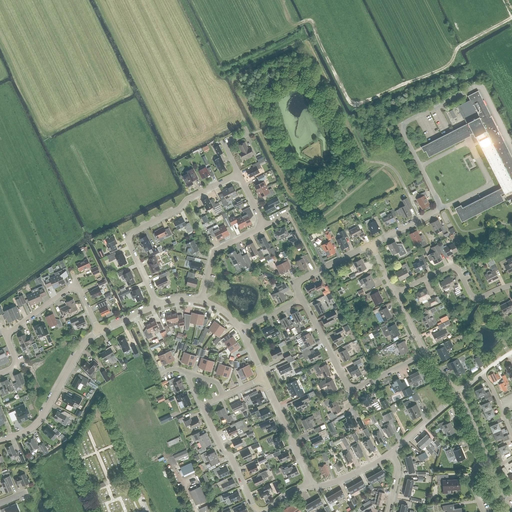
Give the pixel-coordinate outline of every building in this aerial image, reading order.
[(428,143),(421,147),(423,151),(425,150),(429,157),(440,151),(464,138),(470,135),(471,138),(474,144),(477,142),(479,145),(487,160),(501,187),(497,189),(497,190),(462,207),(460,205),(454,208),(456,211),(457,213),(461,222),(503,200),(500,194),(503,192),(504,193),(511,189),(511,190),(511,157),(478,91),(468,96),(470,100),(460,105),(463,110),(462,111),(465,116),(466,115),(469,121),(467,122),(468,123),(467,123),(452,131),(440,137),(428,143)] [(241,152),(239,153),(242,160),(247,158),(248,159),(252,157),(252,156),(254,154),(251,147),(248,148),(245,142),(238,146),(241,152)] [(223,153),(218,145),(213,147),(217,156),(223,153)] [(218,168),(219,171),(225,168),(222,163),(223,163),(221,157),(213,161),(217,168),(218,168)] [(264,159),(258,162),(252,165),(253,168),(247,171),(250,177),(259,173),(257,168),(260,166),(260,165),(265,162),(264,159)] [(210,177),(214,175),(210,167),(206,169),(206,167),(198,171),(202,179),(207,176),(209,175),(210,177)] [(192,169),(186,172),(187,174),(182,176),(187,186),(193,183),(192,181),(197,178),(192,169)] [(254,186),(257,192),(266,187),(264,181),(254,186)] [(227,188),(232,198),(237,195),(232,186),(227,188)] [(266,187),(257,192),(260,197),(266,194),(268,197),(274,194),(271,189),(268,190),(266,187)] [(232,198),(227,188),(221,191),(225,198),(220,200),(224,206),(228,204),(226,201),(232,198)] [(429,205),(425,197),(427,196),(425,192),(419,194),(421,197),(416,199),(418,203),(419,203),(422,209),(429,205)] [(266,203),(268,205),(264,207),(267,213),(271,211),(272,212),(276,210),(273,205),(279,203),(277,197),(266,203)] [(207,210),(212,207),(215,214),(222,210),(218,202),(215,204),(213,199),(209,201),(208,198),(202,201),(207,210)] [(405,206),(399,209),(396,211),(399,215),(400,216),(402,215),(404,218),(411,215),(409,209),(412,207),(407,198),(402,201),(405,206)] [(244,215),(241,217),(246,226),(251,223),(250,220),(249,218),(253,216),(250,209),(243,212),(244,215)] [(380,214),(382,218),(386,226),(395,221),(393,217),(396,215),(393,209),(390,211),(392,213),(386,216),(384,212),(380,214)] [(234,216),(229,219),(231,225),(237,222),(240,229),(246,226),(241,217),(236,219),(234,216)] [(371,223),(369,219),(365,222),(367,225),(368,225),(370,230),(371,230),(373,234),(380,230),(376,223),(379,221),(377,216),(373,217),(375,221),(371,223)] [(179,220),(174,223),(177,229),(184,226),(188,233),(193,230),(189,222),(186,224),(182,218),(179,219),(179,220)] [(441,226),(440,223),(438,220),(431,224),(436,234),(441,231),(442,233),(447,231),(444,225),(441,226)] [(213,226),(208,229),(211,235),(215,233),(216,236),(218,240),(224,237),(219,228),(217,224),(213,226)] [(224,225),(219,228),(224,237),(229,235),(224,225)] [(358,226),(349,231),(351,236),(351,237),(353,239),(359,235),(360,237),(364,235),(361,229),(360,230),(360,229),(358,226)] [(172,235),(169,228),(165,230),(164,227),(160,229),(154,232),(157,239),(165,235),(166,237),(172,235)] [(276,238),(277,238),(278,240),(288,235),(285,228),(274,233),(275,235),(275,236),(276,238)] [(344,230),(337,233),(339,239),(336,240),(341,249),(348,246),(344,237),(346,236),(344,230)] [(288,240),(291,247),(301,242),(295,231),(291,234),(293,238),(288,240)] [(420,241),(421,243),(423,247),(427,245),(422,235),(420,237),(417,231),(410,235),(414,244),(420,241)] [(106,238),(106,239),(105,239),(109,247),(108,247),(110,253),(117,249),(115,245),(117,244),(113,236),(109,238),(108,237),(107,237),(106,237),(106,238)] [(150,257),(151,257),(159,253),(156,248),(153,249),(146,236),(139,239),(142,244),(141,246),(143,247),(145,251),(147,250),(147,251),(150,257)] [(258,240),(263,250),(269,246),(264,237),(258,240)] [(189,250),(188,251),(187,250),(186,254),(197,257),(198,253),(196,252),(197,251),(198,250),(196,247),(197,244),(195,244),(193,240),(186,244),(189,250)] [(326,257),(335,253),(329,242),(322,246),(324,250),(328,256),(326,257)] [(395,242),(388,246),(393,255),(398,252),(400,257),(407,254),(402,244),(398,247),(395,242)] [(250,252),(249,253),(251,257),(257,254),(260,260),(264,258),(263,257),(261,252),(260,250),(257,252),(253,243),(246,246),(250,252)] [(430,255),(429,256),(429,258),(429,259),(430,260),(431,260),(432,260),(433,260),(434,264),(442,260),(439,254),(441,253),(437,244),(430,248),(433,253),(430,255)] [(455,247),(453,244),(446,247),(446,246),(444,246),(443,245),(439,246),(443,253),(446,252),(448,256),(456,252),(458,254),(462,252),(458,246),(455,247)] [(237,263),(239,268),(246,265),(245,264),(247,263),(249,267),(253,265),(247,254),(241,256),(241,255),(238,257),(235,251),(231,253),(228,255),(233,264),(237,263)] [(113,253),(107,256),(110,262),(116,259),(119,266),(123,264),(123,265),(127,263),(124,257),(122,253),(115,256),(113,253)] [(309,262),(306,254),(300,257),(301,259),(296,261),(300,270),(306,267),(304,264),(309,261),(309,262)] [(150,269),(152,273),(160,270),(158,266),(158,265),(157,263),(156,263),(156,261),(157,261),(155,256),(149,259),(150,263),(149,264),(151,269),(150,269)] [(190,268),(200,270),(202,263),(194,261),(195,258),(187,256),(186,261),(191,262),(190,268)] [(424,264),(426,262),(423,256),(418,258),(420,261),(413,264),(417,272),(426,268),(424,264)] [(276,266),(281,274),(282,275),(283,275),(287,273),(285,269),(291,267),(287,259),(286,258),(285,258),(280,261),(282,264),(276,266)] [(76,264),(80,271),(90,266),(87,259),(76,264)] [(366,268),(362,259),(354,263),(358,272),(366,268)] [(486,273),(487,274),(484,275),(488,284),(498,279),(494,271),(497,270),(493,262),(488,264),(491,272),(490,271),(489,271),(487,272),(486,273)] [(407,272),(409,270),(406,263),(400,266),(402,270),(396,273),(400,281),(409,276),(407,272)] [(91,269),(93,275),(100,272),(97,267),(91,269)] [(68,275),(67,275),(65,275),(64,273),(63,273),(62,270),(54,273),(55,276),(59,286),(65,283),(63,279),(68,275)] [(125,279),(128,285),(135,282),(131,275),(132,275),(130,271),(126,273),(124,270),(117,273),(119,277),(122,275),(124,279),(125,279)] [(155,281),(158,289),(169,284),(166,277),(167,276),(166,272),(159,275),(161,279),(155,281)] [(195,274),(188,272),(187,278),(188,278),(186,285),(195,287),(197,280),(194,279),(195,274)] [(59,286),(55,276),(50,278),(48,275),(43,278),(47,287),(52,285),(54,288),(59,286)] [(364,283),(367,289),(375,285),(370,276),(360,281),(359,282),(360,284),(362,284),(364,283)] [(453,284),(450,277),(446,278),(446,279),(440,282),(443,290),(453,284)] [(277,290),(277,292),(271,295),(273,300),(277,298),(279,302),(286,299),(283,293),(288,290),(285,284),(283,285),(282,282),(275,286),(277,290)] [(318,284),(315,286),(314,284),(305,288),(308,294),(316,289),(317,290),(324,286),(322,282),(318,284)] [(452,286),(455,291),(454,292),(456,295),(461,292),(457,284),(452,286)] [(46,295),(42,286),(31,291),(32,293),(36,303),(42,300),(41,297),(46,295)] [(102,289),(100,290),(99,287),(95,289),(89,292),(92,298),(104,293),(102,289)] [(139,288),(132,291),(133,293),(131,294),(133,299),(135,298),(137,301),(143,299),(141,294),(142,294),(140,291),(139,288)] [(427,301),(426,299),(427,298),(428,301),(431,306),(437,303),(435,298),(431,300),(426,289),(416,294),(420,302),(421,301),(422,303),(427,301)] [(366,294),(368,298),(371,297),(375,305),(383,301),(378,292),(373,294),(372,291),(366,294)] [(108,298),(110,301),(114,299),(110,292),(103,295),(105,299),(108,298)] [(36,303),(32,293),(26,296),(31,305),(36,303)] [(14,295),(19,308),(22,306),(19,298),(17,294),(14,295)] [(315,308),(319,315),(325,311),(321,304),(324,302),(323,300),(324,300),(323,296),(315,300),(317,303),(313,305),(315,309),(315,308)] [(73,299),(65,303),(67,305),(59,309),(62,316),(77,309),(73,299)] [(99,309),(102,316),(106,314),(107,316),(108,316),(112,314),(111,311),(110,312),(107,306),(108,305),(106,301),(100,304),(102,308),(99,309)] [(511,310),(511,311),(511,303),(511,304),(510,301),(500,305),(504,312),(511,308),(511,310)] [(10,309),(14,319),(20,317),(16,306),(10,309)] [(435,307),(430,310),(423,313),(425,316),(421,318),(426,328),(433,324),(429,317),(433,315),(432,313),(436,311),(435,307)] [(391,317),(387,308),(381,311),(380,308),(373,311),(375,314),(379,312),(384,321),(391,317)] [(4,311),(5,314),(2,315),(4,320),(7,318),(8,322),(14,319),(10,309),(4,311)] [(296,323),(302,320),(297,311),(291,314),(295,321),(292,322),(295,328),(298,326),(296,323)] [(337,316),(336,314),(334,311),(326,315),(327,318),(322,320),(325,327),(334,322),(333,319),(337,316)] [(171,314),(174,326),(177,325),(177,327),(183,325),(183,321),(183,318),(178,319),(177,312),(171,314)] [(190,320),(184,319),(185,330),(188,330),(188,329),(189,327),(190,323),(196,324),(198,314),(191,313),(191,315),(190,320)] [(53,314),(45,317),(50,327),(57,324),(59,328),(62,326),(59,319),(56,321),(53,314)] [(174,326),(171,314),(166,315),(168,327),(174,326)] [(204,315),(198,314),(196,324),(202,325),(204,315)] [(78,320),(76,317),(70,320),(73,325),(74,329),(76,329),(77,328),(77,329),(82,327),(83,328),(84,328),(85,328),(86,327),(86,326),(85,325),(86,325),(83,318),(78,320)] [(287,326),(289,328),(289,330),(291,329),(294,335),(297,333),(295,328),(292,322),(290,319),(287,320),(285,317),(280,320),(282,324),(281,325),(280,326),(281,328),(282,328),(283,327),(284,328),(287,326)] [(155,320),(150,322),(154,331),(155,334),(158,332),(160,331),(160,330),(163,329),(161,324),(157,324),(155,320)] [(205,327),(199,342),(202,343),(205,336),(207,332),(209,333),(210,331),(214,333),(219,325),(214,321),(208,330),(205,327)] [(432,335),(436,342),(446,337),(445,334),(447,333),(444,328),(446,327),(445,326),(448,324),(446,321),(437,326),(439,331),(432,335)] [(154,331),(150,322),(145,325),(148,331),(144,333),(147,339),(153,337),(151,332),(154,331)] [(33,327),(37,335),(38,338),(39,338),(43,337),(42,336),(49,333),(45,324),(41,326),(40,324),(33,327)] [(390,327),(388,324),(380,328),(385,336),(386,337),(390,334),(392,338),(399,334),(396,328),(397,328),(395,324),(390,327)] [(217,339),(213,342),(215,345),(221,339),(219,337),(225,329),(219,325),(214,333),(217,336),(216,338),(217,339)] [(271,334),(273,337),(279,334),(276,328),(273,329),(271,325),(262,329),(266,337),(271,334)] [(344,343),(343,339),(340,333),(343,332),(341,328),(335,331),(337,335),(331,338),(334,344),(335,343),(337,347),(344,343)] [(371,333),(374,338),(380,335),(377,330),(371,333)] [(296,339),(299,344),(312,337),(309,333),(304,336),(302,332),(296,336),(298,339),(296,339)] [(18,338),(22,346),(21,347),(20,347),(23,352),(23,351),(28,349),(26,345),(29,344),(33,342),(31,335),(28,337),(26,338),(25,335),(18,338)] [(224,342),(228,348),(236,342),(232,337),(226,341),(224,339),(222,341),(223,343),(224,342)] [(312,337),(299,344),(300,347),(301,346),(302,348),(300,349),(302,353),(310,349),(308,345),(314,342),(312,337)] [(121,348),(123,352),(130,349),(125,338),(118,341),(120,345),(119,346),(120,348),(121,348)] [(450,340),(446,342),(439,345),(441,349),(437,351),(441,360),(450,356),(447,349),(453,346),(450,340)] [(236,342),(228,348),(231,353),(240,348),(236,342)] [(396,342),(383,349),(385,353),(397,347),(401,354),(409,350),(404,342),(397,345),(396,342)] [(347,352),(351,350),(348,344),(342,347),(344,350),(339,353),(343,362),(350,358),(347,352)] [(100,354),(104,361),(105,361),(108,359),(110,361),(111,362),(113,362),(114,362),(117,360),(113,353),(116,352),(112,345),(107,348),(108,349),(100,354)] [(270,352),(273,358),(282,354),(279,348),(270,352)] [(0,365),(8,362),(4,353),(3,353),(2,349),(0,350),(0,365)] [(164,354),(168,363),(174,360),(173,356),(174,356),(174,355),(175,354),(173,349),(164,354)] [(317,360),(322,358),(318,350),(312,354),(310,351),(303,354),(306,360),(309,358),(311,362),(317,360)] [(181,362),(187,364),(190,354),(184,352),(181,362)] [(168,363),(164,354),(158,356),(162,366),(168,363)] [(190,354),(187,364),(193,366),(196,356),(190,354)] [(458,359),(447,364),(449,370),(454,367),(455,370),(454,370),(457,375),(464,371),(460,363),(465,360),(463,355),(457,358),(458,359)] [(216,373),(222,375),(225,366),(221,364),(222,363),(224,358),(218,356),(217,361),(220,362),(219,364),(216,373)] [(289,363),(294,360),(293,357),(286,359),(288,363),(277,368),(280,375),(284,373),(285,374),(289,372),(288,371),(292,369),(289,363)] [(474,359),(479,368),(483,366),(478,357),(474,359)] [(198,368),(205,370),(208,360),(201,358),(198,368)] [(355,373),(357,376),(358,376),(361,374),(357,365),(362,362),(360,359),(353,363),(354,366),(348,369),(351,375),(355,373)] [(94,369),(98,364),(94,360),(89,364),(87,362),(81,367),(89,375),(94,369)] [(208,360),(205,370),(211,372),(214,362),(208,360)] [(246,366),(243,368),(247,377),(253,374),(247,363),(245,364),(246,366)] [(313,367),(316,372),(318,376),(322,373),(324,377),(330,374),(327,368),(328,368),(326,364),(320,367),(319,364),(313,367)] [(225,366),(222,375),(228,377),(231,368),(225,366)] [(247,377),(243,368),(237,370),(241,380),(247,377)] [(106,382),(111,380),(105,371),(101,374),(106,382)] [(407,380),(410,385),(412,384),(413,386),(415,387),(418,385),(418,384),(417,381),(421,379),(418,372),(409,376),(410,379),(407,380)] [(18,385),(24,383),(20,373),(14,376),(17,382),(13,384),(16,390),(20,389),(18,385)] [(501,376),(504,382),(498,385),(501,390),(502,390),(503,392),(507,390),(506,388),(507,388),(505,385),(508,384),(504,375),(501,376)] [(71,385),(77,389),(80,383),(85,386),(89,380),(83,376),(81,379),(76,377),(71,385)] [(168,381),(170,384),(169,384),(172,391),(173,391),(174,395),(178,393),(178,391),(184,388),(180,380),(176,381),(175,378),(168,381)] [(8,391),(12,389),(7,379),(0,382),(3,388),(0,389),(0,391),(2,396),(9,393),(8,391)] [(391,385),(395,392),(407,386),(404,381),(401,383),(399,379),(394,381),(395,383),(391,385)] [(287,385),(292,395),(296,393),(298,397),(304,394),(302,390),(301,391),(296,381),(298,380),(297,380),(287,385)] [(320,389),(323,388),(327,386),(330,392),(337,389),(332,380),(327,383),(325,380),(317,384),(320,389)] [(88,384),(93,386),(92,387),(95,389),(97,385),(94,384),(95,383),(90,381),(88,384)] [(412,390),(410,387),(401,391),(405,397),(413,393),(412,390)] [(483,395),(485,398),(491,396),(489,392),(486,394),(483,387),(474,391),(477,397),(483,395)] [(246,396),(243,397),(246,403),(248,402),(249,401),(251,400),(253,404),(264,399),(261,393),(258,394),(254,396),(252,393),(246,396)] [(63,402),(72,406),(74,402),(79,405),(82,399),(75,395),(73,398),(66,394),(64,399),(65,399),(63,402)] [(187,395),(182,397),(181,394),(175,397),(177,402),(181,400),(184,407),(191,404),(187,395)] [(369,394),(361,398),(363,403),(364,402),(366,406),(369,405),(373,403),(375,407),(379,405),(375,398),(372,400),(369,394)] [(301,401),(294,404),(297,411),(306,406),(304,403),(309,401),(306,395),(300,398),(301,401)] [(480,405),(483,412),(492,408),(489,401),(492,400),(491,396),(485,398),(486,402),(480,405)] [(338,407),(335,401),(332,403),(330,400),(329,399),(324,402),(326,406),(327,406),(329,405),(332,412),(328,414),(330,420),(337,417),(335,413),(341,410),(339,407),(338,407)] [(380,402),(381,404),(384,409),(388,406),(387,404),(385,399),(380,402)] [(236,403),(231,405),(234,412),(240,409),(241,412),(244,411),(244,410),(247,408),(244,402),(241,403),(240,400),(236,402),(236,403)] [(407,409),(412,419),(420,415),(416,409),(418,408),(416,405),(412,407),(410,404),(411,404),(409,400),(403,403),(405,406),(407,405),(409,408),(407,409)] [(17,417),(19,423),(28,419),(24,410),(26,409),(24,404),(14,408),(18,416),(17,417)] [(252,415),(256,414),(258,417),(260,416),(262,419),(272,415),(269,408),(263,411),(263,410),(259,412),(257,407),(250,411),(252,415)] [(226,418),(228,423),(233,420),(231,414),(228,416),(224,408),(216,411),(221,420),(226,418)] [(492,416),(494,420),(500,417),(498,413),(494,415),(492,408),(483,412),(486,419),(492,416)] [(59,421),(62,423),(61,424),(65,426),(69,418),(68,418),(70,414),(64,411),(63,414),(57,411),(53,418),(55,419),(55,421),(57,422),(58,422),(59,421)] [(301,421),(305,429),(312,426),(310,420),(314,418),(313,415),(301,421)] [(347,420),(346,420),(347,422),(346,423),(345,425),(346,427),(348,428),(350,427),(350,428),(357,424),(354,418),(353,418),(352,415),(346,418),(347,420)] [(167,416),(159,419),(161,424),(164,423),(169,420),(167,416)] [(191,429),(194,427),(195,430),(199,428),(198,426),(201,424),(198,418),(192,421),(190,417),(183,420),(186,427),(190,425),(191,429)] [(489,426),(492,433),(501,429),(498,423),(501,421),(500,417),(494,420),(495,424),(489,426)] [(244,426),(243,424),(241,420),(234,424),(235,426),(227,430),(230,436),(238,432),(236,430),(244,426)] [(274,421),(270,423),(269,420),(260,424),(262,429),(266,427),(268,432),(277,428),(274,421)] [(438,423),(440,427),(441,429),(444,428),(447,435),(454,432),(450,422),(447,424),(446,420),(438,423)] [(330,432),(331,432),(332,436),(338,433),(336,430),(332,422),(326,424),(330,432)] [(384,428),(382,429),(384,432),(385,431),(388,437),(393,435),(392,433),(392,432),(393,431),(389,423),(389,422),(383,425),(384,428)] [(320,426),(314,429),(315,432),(326,428),(324,424),(320,426)] [(48,426),(42,432),(50,438),(54,434),(57,437),(60,433),(55,428),(53,431),(48,426)] [(501,438),(503,441),(509,439),(507,435),(504,436),(501,429),(492,433),(495,440),(501,438)] [(311,440),(313,446),(323,442),(322,438),(328,435),(325,430),(318,433),(320,436),(311,440)] [(382,439),(383,438),(379,430),(375,433),(376,434),(373,435),(378,444),(383,442),(382,439)] [(198,440),(199,442),(209,438),(206,433),(202,434),(200,431),(192,435),(194,441),(198,440)] [(422,439),(429,447),(432,450),(434,448),(431,445),(429,443),(432,440),(427,435),(422,439)] [(167,442),(169,446),(182,441),(180,436),(179,437),(167,442)] [(273,442),(276,448),(283,445),(279,436),(274,439),(272,436),(266,439),(268,444),(273,442)] [(28,446),(31,452),(38,447),(37,445),(36,443),(35,442),(32,438),(31,439),(30,439),(29,438),(28,439),(27,440),(28,441),(26,442),(28,446)] [(209,438),(199,442),(202,448),(198,450),(199,453),(206,450),(204,447),(211,444),(209,438)] [(232,442),(235,448),(243,445),(241,439),(232,442)] [(368,450),(369,452),(375,450),(372,445),(373,445),(369,439),(363,442),(367,450),(368,450)] [(425,447),(427,449),(426,449),(430,453),(432,451),(432,450),(429,447),(422,439),(417,443),(422,449),(425,447)] [(509,439),(503,441),(504,445),(498,448),(501,454),(510,451),(507,444),(510,443),(509,439)] [(48,451),(43,443),(39,445),(43,453),(48,451)] [(358,443),(351,446),(357,457),(358,456),(359,458),(363,456),(361,452),(360,450),(361,449),(358,443)] [(14,455),(15,457),(19,455),(18,452),(15,453),(12,445),(6,447),(9,456),(14,455)] [(455,455),(457,461),(465,458),(461,448),(457,449),(456,446),(449,450),(446,451),(449,458),(453,456),(453,455),(455,455)] [(173,455),(175,461),(188,455),(186,450),(173,455)] [(246,459),(247,460),(249,461),(251,460),(252,458),(251,456),(252,456),(249,450),(241,454),(244,460),(246,459)] [(351,459),(353,458),(348,450),(344,452),(345,454),(343,455),(347,464),(352,461),(351,459)] [(207,458),(208,461),(217,456),(215,451),(207,455),(206,451),(201,453),(204,459),(207,458)] [(279,451),(272,454),(274,458),(278,456),(280,462),(290,458),(287,451),(281,454),(279,451)] [(217,456),(208,461),(209,463),(205,465),(208,471),(215,468),(213,464),(219,461),(217,456)] [(257,459),(259,464),(266,461),(264,456),(262,457),(257,459)] [(414,461),(412,461),(410,456),(404,457),(407,465),(412,464),(415,463),(414,461)] [(338,461),(336,462),(333,457),(329,460),(332,465),(332,464),(334,468),(335,467),(338,472),(341,470),(340,468),(341,468),(338,461)] [(247,467),(250,473),(254,472),(254,473),(258,471),(258,470),(257,467),(259,465),(258,463),(255,464),(247,467)] [(291,464),(280,469),(283,475),(286,473),(288,478),(298,474),(295,467),(293,468),(291,464)] [(329,474),(326,464),(319,466),(322,474),(324,473),(325,477),(329,476),(328,474),(329,474)] [(218,474),(220,478),(229,474),(227,467),(220,470),(219,467),(213,470),(215,475),(218,474)] [(382,470),(375,475),(378,480),(380,479),(385,476),(382,470)] [(253,480),(256,486),(264,482),(262,479),(268,476),(266,471),(258,474),(259,477),(253,480)] [(19,477),(14,479),(16,485),(21,483),(22,486),(29,483),(28,479),(27,479),(25,474),(18,476),(19,477)] [(437,475),(437,482),(437,485),(443,485),(443,493),(452,493),(452,489),(459,489),(459,479),(448,480),(448,474),(437,475)] [(378,480),(375,475),(367,479),(370,484),(377,480),(378,480)] [(10,476),(3,479),(4,482),(1,483),(3,486),(1,487),(0,488),(1,491),(2,491),(4,490),(5,493),(12,490),(10,486),(13,485),(10,476)] [(217,483),(218,486),(221,485),(224,491),(236,485),(233,479),(225,483),(223,480),(217,483)] [(407,479),(405,488),(411,489),(414,489),(418,489),(418,487),(414,486),(414,487),(412,486),(413,480),(407,479)] [(362,481),(355,485),(358,490),(365,486),(362,481)] [(263,487),(264,489),(258,492),(261,498),(264,497),(265,500),(269,498),(268,497),(270,493),(268,492),(268,491),(272,489),(269,484),(263,487)] [(355,485),(348,489),(351,494),(358,490),(355,485)] [(199,511),(200,511),(208,511),(204,501),(206,500),(200,486),(189,491),(195,505),(196,505),(197,507),(196,507),(198,511),(199,511)] [(341,490),(334,494),(337,499),(344,495),(341,490)] [(376,494),(375,498),(383,499),(384,493),(379,492),(373,491),(373,490),(371,491),(371,493),(376,494)] [(228,493),(221,496),(223,500),(224,500),(226,499),(228,505),(232,503),(231,502),(241,498),(238,492),(229,496),(228,493)] [(337,499),(334,494),(327,498),(329,503),(337,499)] [(319,497),(311,502),(314,507),(322,503),(319,497)] [(383,499),(375,498),(374,501),(370,500),(372,504),(381,506),(383,499)] [(373,506),(369,500),(364,503),(365,505),(360,508),(362,511),(371,511),(371,510),(367,511),(365,511),(373,506)] [(314,507),(311,502),(305,506),(308,511),(314,507)] [(295,503),(281,511),(298,511),(300,511),(295,503)]
